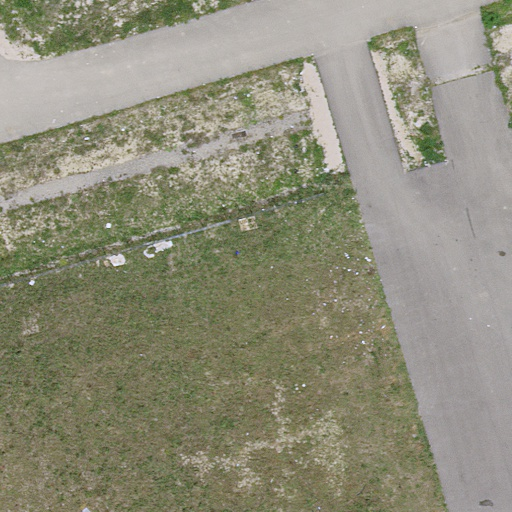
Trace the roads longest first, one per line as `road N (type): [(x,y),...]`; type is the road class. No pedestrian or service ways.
road 1 (residential): [(0,108),(379,0)]
road 2 (residential): [(487,156),(445,0)]
